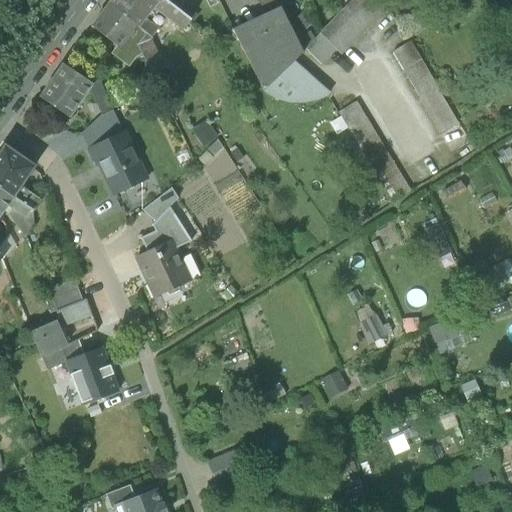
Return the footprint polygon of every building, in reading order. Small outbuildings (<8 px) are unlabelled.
[(144,20),(154,8),(160,0),(113,0),(109,6),(136,28),(138,29),(144,20)] [(179,12),(162,0),(160,0),(154,8),(183,31),(191,21),(179,12)] [(178,0),(162,0),(179,12),(185,4),(178,0)] [(281,8),(277,0),(256,0),(268,14),(284,33),(291,29),(281,8)] [(387,8),(378,0),(353,0),(341,13),(362,34),(387,8)] [(132,33),(136,28),(109,6),(92,28),(118,48),(119,49),(122,45),(132,33)] [(362,34),(341,13),(320,34),(336,50),(341,55),(362,34)] [(266,32),(293,64),(303,54),(291,29),(284,33),(268,14),(233,29),(240,44),(266,32)] [(144,20),(138,29),(145,34),(141,40),(137,45),(140,52),(142,54),(168,107),(179,100),(151,39),(159,29),(144,20)] [(136,28),(132,33),(141,40),(145,34),(138,29),(136,28)] [(328,95),(293,64),(266,32),(240,44),(263,91),(267,94),(271,96),(275,98),(279,100),(283,101),(287,102),(291,102),(295,103),(299,103),(303,103),(307,102),(311,101),(316,100),(320,99),(324,97),(328,96),(328,95)] [(132,33),(122,45),(135,55),(140,52),(137,45),(141,40),(132,33)] [(306,49),(321,65),(336,50),(320,34),(306,49)] [(419,99),(440,135),(457,124),(436,88),(437,88),(410,43),(393,53),(419,98),(419,99)] [(142,54),(140,52),(135,55),(122,45),(119,49),(118,48),(113,54),(129,66),(136,56),(142,54)] [(40,98),(69,118),(90,88),(92,85),(63,65),(40,98)] [(90,88),(101,117),(111,112),(99,82),(92,85),(90,88)] [(340,113),(394,202),(411,192),(357,103),(340,113)] [(84,134),(91,148),(123,132),(112,111),(111,112),(101,117),(84,134)] [(194,127),(201,145),(216,139),(209,121),(194,127)] [(100,166),(114,196),(147,182),(123,132),(91,148),(88,149),(97,168),(100,166)] [(223,195),(246,180),(219,140),(196,155),(223,195)] [(0,188),(13,198),(21,188),(35,168),(35,167),(6,147),(0,154),(0,188)] [(0,217),(13,198),(0,188),(0,217)] [(40,201),(21,188),(13,198),(33,212),(40,201)] [(143,211),(155,223),(170,208),(178,199),(172,189),(143,211)] [(141,239),(147,253),(170,242),(174,250),(192,242),(170,208),(155,223),(152,225),(155,232),(141,239)] [(0,247),(8,235),(9,234),(5,225),(0,231),(0,247)] [(180,263),(174,250),(170,242),(147,253),(137,257),(156,298),(189,282),(180,263)] [(189,258),(180,263),(189,282),(192,281),(194,283),(196,282),(195,280),(198,278),(189,258)] [(495,290),(511,282),(511,263),(510,259),(486,269),(495,290)] [(48,289),(57,311),(83,301),(74,278),(48,289)] [(60,320),(62,326),(91,315),(87,302),(86,300),(85,300),(56,311),(60,320)] [(431,325),(438,352),(466,345),(459,318),(431,325)] [(62,350),(66,347),(55,322),(32,333),(30,333),(37,349),(42,359),(62,350)] [(66,347),(62,350),(67,363),(84,356),(79,341),(66,347)] [(67,363),(83,405),(117,392),(101,349),(84,356),(67,363)] [(67,363),(62,350),(42,359),(43,360),(47,371),(67,363)] [(210,467),(218,486),(247,474),(239,454),(210,467)] [(106,496),(111,510),(117,508),(116,507),(135,500),(130,486),(106,496)] [(166,511),(164,505),(161,506),(155,492),(135,500),(116,507),(117,508),(118,511),(166,511)]
